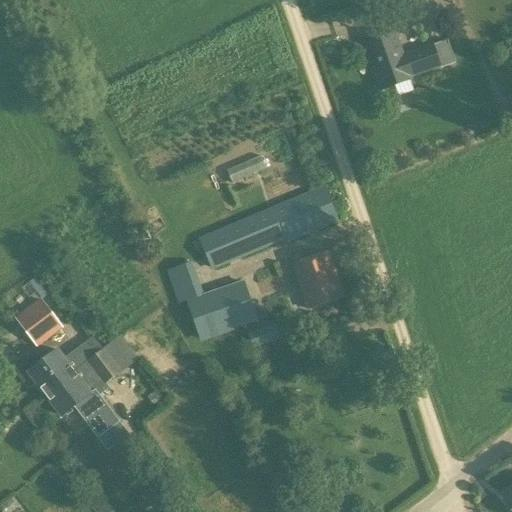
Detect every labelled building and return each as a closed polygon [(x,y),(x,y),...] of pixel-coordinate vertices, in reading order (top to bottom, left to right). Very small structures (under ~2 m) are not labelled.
[(380,90),(410,79),(455,63),(447,40),(434,45),(433,42),(401,53),(394,34),(364,44),(380,90)] [(258,155),(222,169),(228,183),(263,169),(258,155)] [(338,223),(323,187),(199,238),(213,271),(287,240),(289,244),(338,223)] [(307,310),(345,297),(329,251),(291,264),(307,310)] [(235,332),(234,329),(220,290),(206,294),(202,296),(191,263),(166,271),(177,305),(187,302),(202,342),(235,332)] [(36,348),(63,328),(54,317),(60,312),(46,293),(13,318),(36,348)] [(119,371),(110,359),(127,346),(120,337),(103,350),(93,336),(64,359),(57,350),(43,361),(37,352),(12,371),(28,390),(37,384),(61,415),(90,393),(119,371)] [(157,488),(150,492),(156,501),(163,496),(157,488)] [(511,488),(501,497),(511,510),(511,488)]
